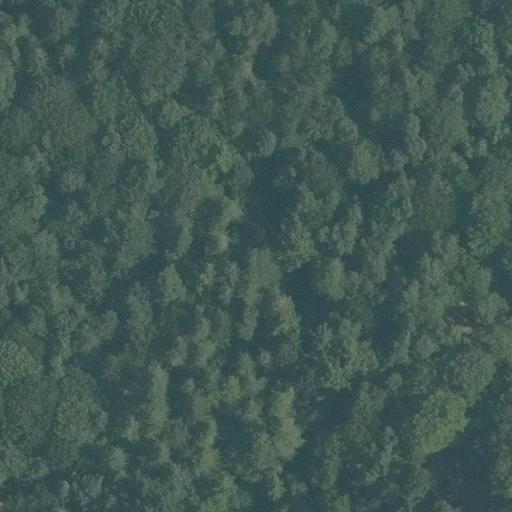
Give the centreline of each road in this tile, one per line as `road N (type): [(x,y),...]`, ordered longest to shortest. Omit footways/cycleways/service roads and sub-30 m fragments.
road 1 (track): [(161,0),(197,105),(196,273),(172,345),(119,432),(15,511)]
road 2 (track): [(490,511),(487,361),(463,330),(470,0)]
road 3 (track): [(0,169),(197,134),(470,110)]
road 4 (track): [(20,395),(124,424),(216,429),(256,440),(304,470)]
road 5 (track): [(0,222),(23,371),(0,500)]
road 6 (track): [(230,511),(319,462),(489,450)]
